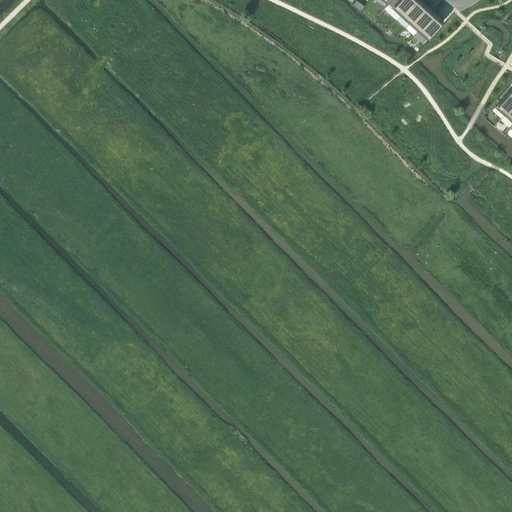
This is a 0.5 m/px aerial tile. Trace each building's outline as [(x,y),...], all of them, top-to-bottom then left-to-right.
[(390,0),(389,2),(392,5),(391,6),(401,14),(413,0),(390,0)] [(413,0),(401,14),(409,22),(426,4),(425,2),(422,0),(413,0)] [(426,4),(409,22),(417,30),(435,11),(433,10),(428,5),(432,1),(430,0),(426,0),(425,2),(426,4)] [(435,11),(417,30),(427,38),(444,20),(436,13),(440,9),(437,6),(433,10),(435,11)] [(511,87),(495,106),(504,114),(511,105),(511,87)]
